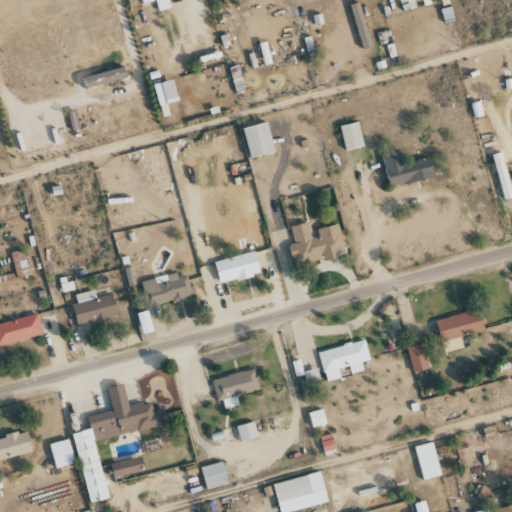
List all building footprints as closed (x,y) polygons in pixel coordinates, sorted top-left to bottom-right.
[(372,46),(360,8),(352,10),(363,49),(372,46)] [(128,76),(125,66),(82,79),(86,89),(128,76)] [(156,84),(162,105),(179,101),(174,79),(156,84)] [(364,146),(358,122),(340,126),(346,151),(364,146)] [(250,158),(275,153),(269,123),(244,127),(250,158)] [(435,177),(431,157),(404,163),(402,151),(382,156),(389,187),(435,177)] [(492,155),(505,200),(511,198),(511,189),(502,152),(492,155)] [(338,225),(313,231),(311,222),(290,227),(294,244),(289,245),(294,267),(345,255),(338,225)] [(12,253),(15,276),(28,274),(25,251),(12,253)] [(220,284),(260,273),(255,251),(214,262),(220,284)] [(141,281),(147,307),(192,297),(188,276),(178,278),(177,273),(141,281)] [(74,295),(76,303),(72,305),(78,328),(119,317),(113,294),(96,298),(94,290),(74,295)] [(485,331),(480,309),(436,320),(442,342),(485,331)] [(143,334),(154,331),(148,311),(137,314),(143,334)] [(0,345),(43,335),(38,314),(0,323),(0,345)] [(318,351),(325,382),(341,378),(339,369),(349,366),(350,374),(364,371),(362,362),(370,360),(365,340),(318,351)] [(407,348),(414,373),(429,369),(422,344),(407,348)] [(305,388),(320,386),(318,369),(303,371),(305,388)] [(212,379),(217,401),(223,400),(224,409),(239,406),(237,395),(259,391),(255,370),(212,379)] [(95,440),(164,425),(160,411),(153,412),(151,401),(129,406),(124,385),(108,388),(113,411),(88,417),(91,429),(74,433),(89,503),(108,499),(95,440)] [(313,428),(327,424),(323,409),(308,413),(313,428)] [(236,427),(241,442),(258,437),(253,421),(236,427)] [(0,460),(33,451),(27,430),(0,438),(0,460)] [(337,453),(332,434),(320,437),(325,456),(337,453)] [(57,469),(76,463),(69,439),(49,444),(57,469)] [(415,445),(421,480),(439,477),(433,442),(415,445)] [(110,464),(113,478),(145,472),(142,457),(110,464)] [(207,490),(229,484),(223,461),(201,467),(207,490)] [(280,511),(289,511),(328,503),(321,472),(274,484),(280,511)]
